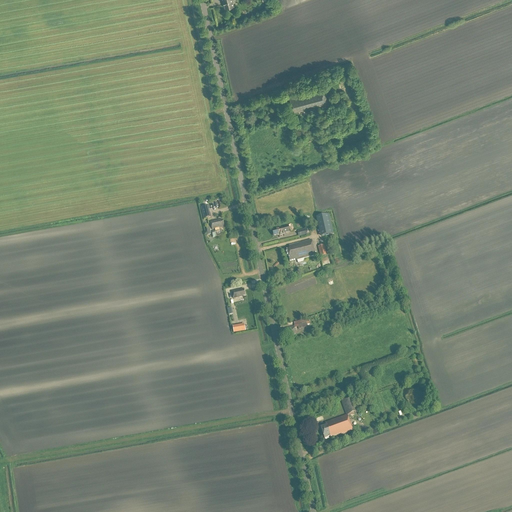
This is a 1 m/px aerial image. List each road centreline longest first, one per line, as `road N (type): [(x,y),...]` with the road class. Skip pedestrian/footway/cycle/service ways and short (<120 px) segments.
road 1 (tertiary): [(313,511),(201,0)]
road 2 (track): [(291,410),(1,461)]
